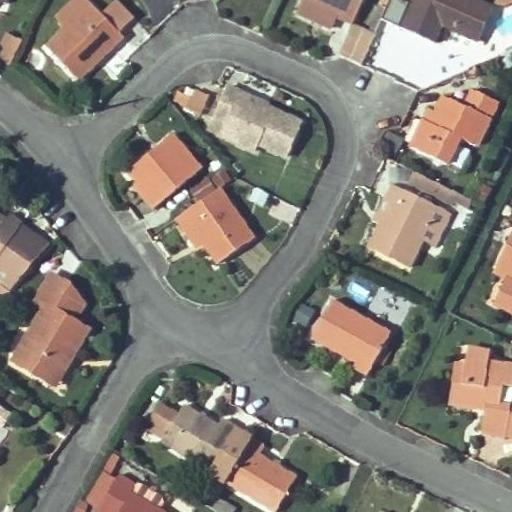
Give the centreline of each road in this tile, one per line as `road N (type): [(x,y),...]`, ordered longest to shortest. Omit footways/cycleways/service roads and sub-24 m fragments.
road 1 (residential): [(58,156),(171,44),(211,21),(331,79),(348,114),(335,186),(243,331)]
road 2 (residential): [(243,331),(290,399),(511,510)]
road 3 (residential): [(163,330),(52,511)]
road 4 (residential): [(58,156),(163,330)]
